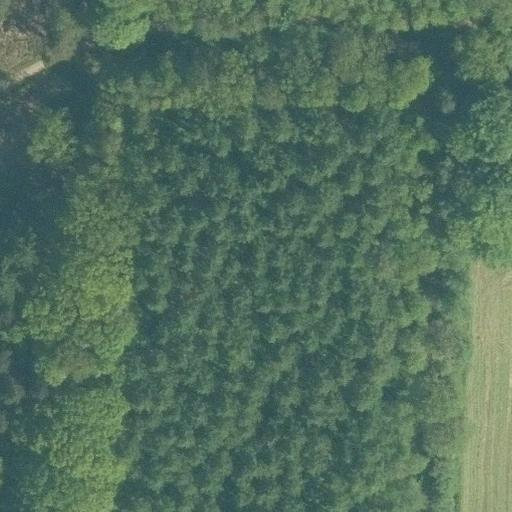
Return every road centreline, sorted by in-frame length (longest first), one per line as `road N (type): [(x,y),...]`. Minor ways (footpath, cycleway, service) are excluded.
road 1 (track): [(0,90),(83,46),(150,26),(511,17)]
road 2 (track): [(444,19),(423,511)]
road 3 (track): [(83,46),(67,131),(0,206)]
